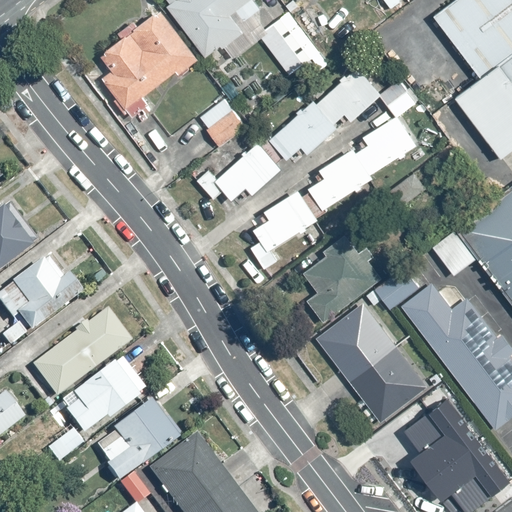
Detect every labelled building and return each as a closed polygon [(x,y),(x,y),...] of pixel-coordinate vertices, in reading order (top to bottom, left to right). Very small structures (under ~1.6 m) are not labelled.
[(167,0),(170,4),(167,6),(206,58),(242,31),(230,15),(249,0),(167,0)] [(511,33),(511,0),(453,0),(427,21),(465,70),(511,33)] [(331,25),(314,5),(299,17),(317,38),(331,25)] [(198,57),(162,8),(100,52),(113,71),(105,77),(127,107),(198,57)] [(288,11),(262,30),(266,35),(261,38),(288,74),(318,53),(288,11)] [(511,33),(465,70),(447,84),(493,143),(511,128),(511,33)] [(256,144),(218,179),(209,169),(196,181),(214,200),(222,193),(231,203),(246,190),(252,197),(283,169),(278,163),(297,146),(306,156),(349,118),(352,121),(381,94),(357,67),(316,105),(313,101),(261,149),(256,144)] [(380,96),(379,97),(393,115),(414,98),(400,80),(380,96)] [(246,127),(226,97),(197,116),(218,146),(246,127)] [(254,230),(262,242),(251,248),(264,268),(276,260),(270,250),(320,219),(318,216),(377,180),(374,175),(419,146),(399,114),(362,137),(366,144),(323,171),(327,179),(299,196),(297,192),(265,211),(271,220),(254,230)] [(511,164),(439,221),(511,314),(511,164)] [(0,267),(36,240),(5,199),(0,202),(0,267)] [(308,300),(323,320),(381,278),(368,260),(373,256),(366,246),(359,251),(345,234),(323,250),(327,255),(304,272),(319,293),(308,300)] [(77,294),(46,254),(0,289),(0,306),(13,323),(0,332),(0,338),(7,348),(77,294)] [(416,275),(396,291),(493,415),(511,400),(511,362),(452,286),(435,299),(416,275)] [(363,301),(316,337),(380,422),(428,386),(363,301)] [(129,339),(104,306),(29,363),(55,396),(129,339)] [(72,424),(81,436),(145,388),(121,355),(70,393),(75,400),(62,410),(72,424)] [(0,432),(23,416),(4,389),(0,391),(0,432)] [(420,452),(411,459),(442,500),(451,493),(465,511),(471,511),(511,482),(448,397),(404,430),(420,452)] [(177,433),(150,399),(94,444),(108,462),(104,465),(117,482),(177,433)] [(81,436),(72,424),(44,445),(57,462),(85,441),(81,436)] [(251,511),(195,434),(148,469),(179,511),(251,511)] [(150,491),(133,472),(119,484),(136,503),(150,491)] [(142,511),(135,502),(120,511),(142,511)]
